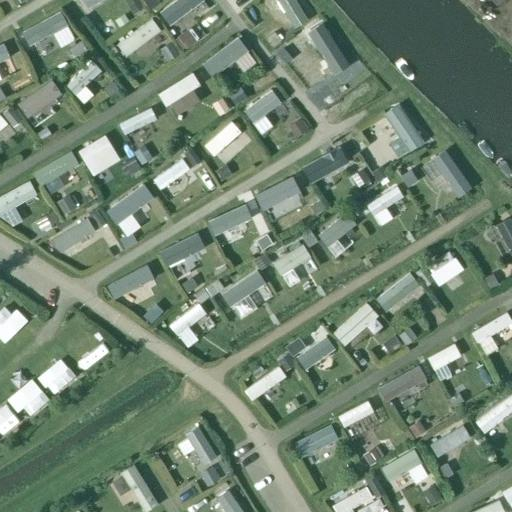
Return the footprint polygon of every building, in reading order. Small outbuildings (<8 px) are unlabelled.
[(88,0),(93,8),(107,0),(88,0)] [(166,0),(158,7),(174,29),(206,4),(202,0),(166,0)] [(279,0),(289,24),(304,18),(297,0),(279,0)] [(27,47),(59,31),(50,12),(18,28),(27,47)] [(151,16),(116,40),(126,55),(161,31),(151,16)] [(319,19),(307,27),(328,58),(340,49),(319,19)] [(193,27),(175,32),(180,47),(197,42),(193,27)] [(4,39),(0,40),(0,63),(12,59),(4,39)] [(283,40),(275,48),(287,59),(294,51),(283,40)] [(92,58),(65,84),(84,105),(95,94),(87,85),(103,70),(92,58)] [(314,96),(351,78),(341,59),(305,77),(314,96)] [(158,86),(173,114),(202,99),(194,83),(198,80),(192,69),(158,86)] [(115,75),(100,85),(107,96),(122,86),(115,75)] [(241,108),(253,124),(283,102),(271,86),(241,108)] [(23,100),(35,123),(54,113),(42,90),(23,100)] [(222,94),(211,100),(218,113),(229,107),(222,94)] [(115,113),(126,134),(158,117),(147,96),(115,113)] [(400,99),(382,109),(406,151),(424,141),(400,99)] [(0,132),(9,124),(0,113),(0,132)] [(202,142),(215,156),(242,131),(230,118),(202,142)] [(77,147),(93,175),(121,158),(104,130),(77,147)] [(302,161),(312,182),(349,164),(344,154),(333,159),(328,149),(302,161)] [(32,168),(40,182),(71,165),(63,151),(32,168)] [(180,154),(150,178),(161,191),(191,167),(180,154)] [(396,173),(405,189),(417,182),(408,166),(396,173)] [(261,185),(268,201),(296,189),(289,173),(261,185)] [(0,216),(13,211),(12,207),(37,196),(29,177),(0,190),(0,216)] [(393,178),(362,191),(371,213),(402,200),(393,178)] [(136,184),(104,210),(115,223),(147,197),(136,184)] [(66,214),(81,204),(75,194),(60,203),(66,214)] [(218,234),(251,218),(242,201),(210,217),(218,234)] [(36,216),(41,230),(59,223),(54,209),(36,216)] [(336,257),(353,243),(345,234),(358,223),(346,209),(317,234),(336,257)] [(511,214),(511,213),(492,220),(506,260),(511,257),(511,214)] [(60,253),(99,236),(89,215),(51,232),(60,253)] [(166,264),(205,245),(198,230),(159,249),(166,264)] [(305,247),(317,243),(313,230),(301,234),(305,247)] [(450,248),(425,265),(439,286),(464,269),(450,248)] [(275,260),(282,271),(301,260),(295,249),(275,260)] [(114,296),(155,278),(149,263),(108,281),(114,296)] [(256,269),(223,291),(233,305),(265,283),(256,269)] [(376,297),(386,311),(412,292),(402,278),(376,297)] [(429,294),(419,302),(435,324),(446,316),(429,294)] [(330,327),(343,344),(381,317),(368,299),(330,327)] [(141,312),(150,321),(163,309),(154,300),(141,312)] [(177,335),(207,313),(197,301),(168,323),(177,335)] [(214,302),(206,308),(218,322),(226,316),(214,302)] [(494,338),(504,333),(502,329),(511,324),(511,318),(505,304),(471,320),(488,354),(499,348),(494,338)] [(3,307),(0,310),(0,343),(5,349),(25,331),(3,307)] [(293,350),(307,368),(325,354),(312,336),(293,350)] [(78,357),(85,365),(106,347),(99,339),(78,357)] [(435,370),(462,361),(455,342),(429,351),(435,370)] [(387,397),(428,381),(421,362),(380,379),(387,397)] [(247,381),(264,402),(284,387),(267,365),(247,381)] [(40,391),(19,403),(25,414),(46,401),(40,391)] [(511,391),(473,418),(484,434),(511,414),(511,391)] [(365,398),(337,414),(353,442),(381,426),(365,398)] [(414,438),(426,431),(418,418),(406,425),(414,438)] [(292,437),(301,457),(340,440),(331,420),(292,437)] [(438,458),(471,438),(462,422),(429,442),(438,458)] [(198,425),(175,439),(184,454),(193,448),(204,465),(218,456),(198,425)] [(376,443),(362,451),(369,464),(383,456),(376,443)] [(384,484),(422,468),(416,453),(378,469),(384,484)] [(135,467),(124,474),(143,503),(154,497),(135,467)] [(511,482),(500,488),(507,502),(511,499),(511,482)] [(368,485),(331,499),(335,511),(357,511),(355,505),(373,499),(368,485)] [(214,494),(225,511),(243,511),(228,486),(214,494)] [(459,511),(505,511),(498,495),(459,511)]
